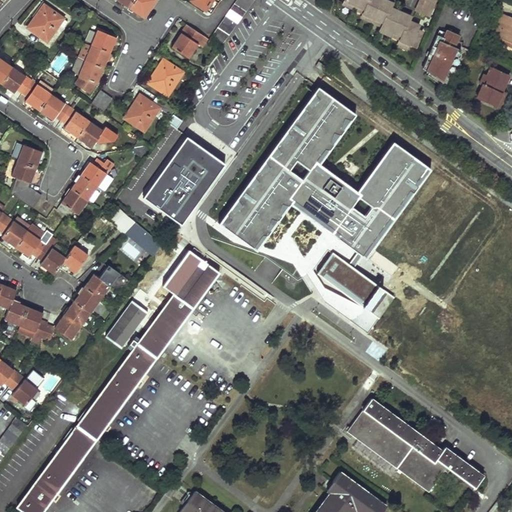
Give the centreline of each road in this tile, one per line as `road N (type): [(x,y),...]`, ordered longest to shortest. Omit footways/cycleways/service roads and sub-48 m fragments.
road 1 (tertiary): [(274,0),(511,173)]
road 2 (tertiary): [(511,159),(297,0)]
road 3 (residential): [(0,102),(62,147),(65,160),(49,189)]
